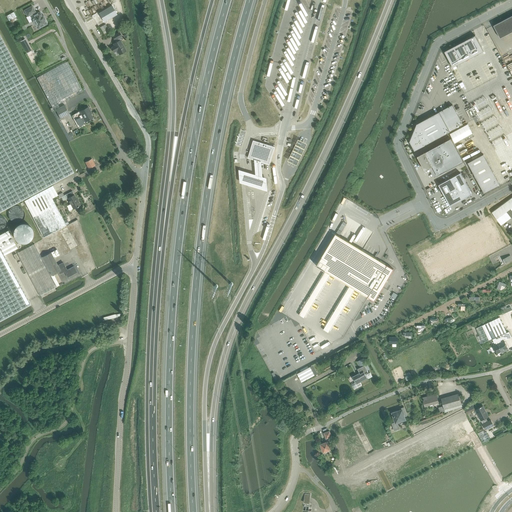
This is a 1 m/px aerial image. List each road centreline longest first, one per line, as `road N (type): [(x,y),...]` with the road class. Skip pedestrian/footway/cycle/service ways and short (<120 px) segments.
road 1 (motorway): [(212,511),(213,408),(229,337),(389,0)]
road 2 (motorway): [(227,0),(178,237),(171,511)]
road 3 (motorway): [(192,511),(200,239),(249,0)]
road 4 (unclassified): [(437,42),(395,144),(433,221),(441,225),(511,187)]
road 5 (motorway): [(160,238),(150,399),(154,511)]
road 6 (motorway): [(208,511),(207,364),(254,267)]
road 7 (motorway): [(212,0),(160,238)]
road 8 (tertiary): [(115,511),(134,269)]
road 9 (unclassified): [(295,470),(294,444),(303,433),(419,383),(494,372)]
road 10 (motorway): [(161,0),(173,110),(160,238)]
road 11 (unclassified): [(143,178),(44,0)]
road 12 (residential): [(143,178),(148,136),(68,0)]
road 13 (unclassified): [(465,412),(319,487)]
road 14 (tertiary): [(0,335),(134,269)]
road 15 (residential): [(398,329),(511,269)]
